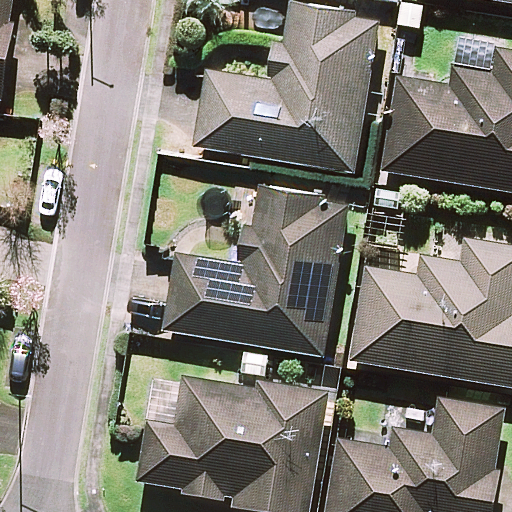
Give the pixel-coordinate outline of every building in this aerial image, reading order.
[(19,0),(0,0),(0,100),(6,102),(19,0)] [(386,15),(292,0),(280,79),(218,70),(206,146),(362,170),(386,15)] [(511,55),(499,53),(494,81),(462,76),(459,90),(402,81),(388,175),(511,194),(511,55)] [(357,200),(266,185),(253,264),(187,253),(174,328),(331,354),(357,200)] [(511,248),(468,243),(465,265),(424,260),(422,278),(368,271),(355,367),(511,387),(511,248)] [(260,393),(188,381),(180,431),(153,427),(143,485),(185,492),(183,501),(246,511),(313,511),(333,397),(261,385),(260,393)] [(497,511),(507,409),(442,403),(439,437),(396,433),(394,450),(339,445),(332,511),(497,511)]
